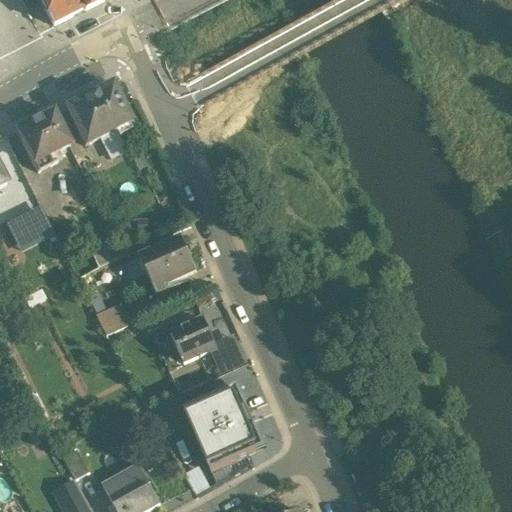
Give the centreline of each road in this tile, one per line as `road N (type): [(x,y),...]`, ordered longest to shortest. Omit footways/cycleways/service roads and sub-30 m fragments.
road 1 (residential): [(311,454),(167,118)]
road 2 (unclassified): [(167,118),(386,0)]
